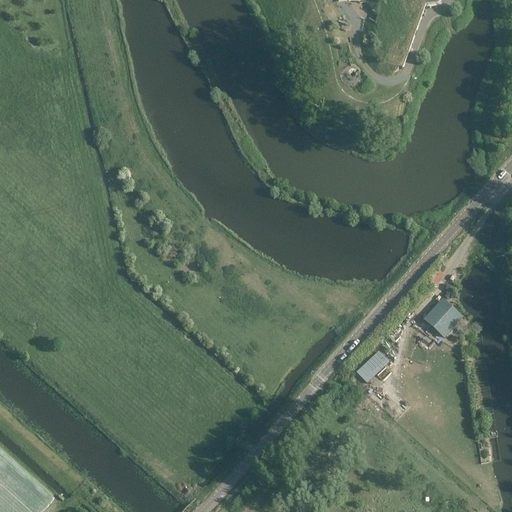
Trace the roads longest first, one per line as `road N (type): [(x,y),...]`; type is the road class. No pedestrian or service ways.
road 1 (tertiary): [(203,511),(511,168)]
road 2 (track): [(457,226),(342,212),(271,180),(170,0)]
